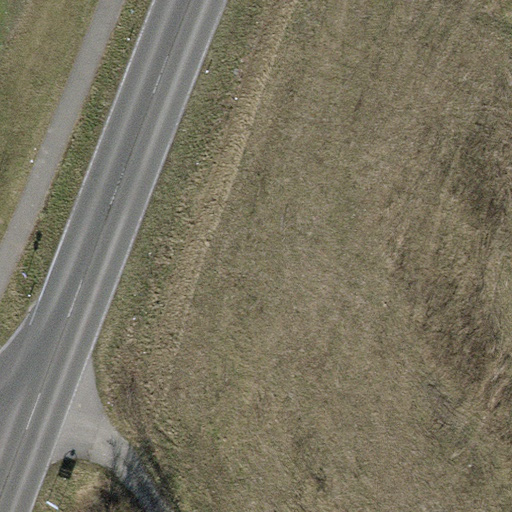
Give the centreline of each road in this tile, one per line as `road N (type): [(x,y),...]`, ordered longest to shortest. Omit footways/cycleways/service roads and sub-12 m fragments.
road 1 (secondary): [(194,0),(0,505)]
road 2 (track): [(152,511),(110,453),(36,404)]
